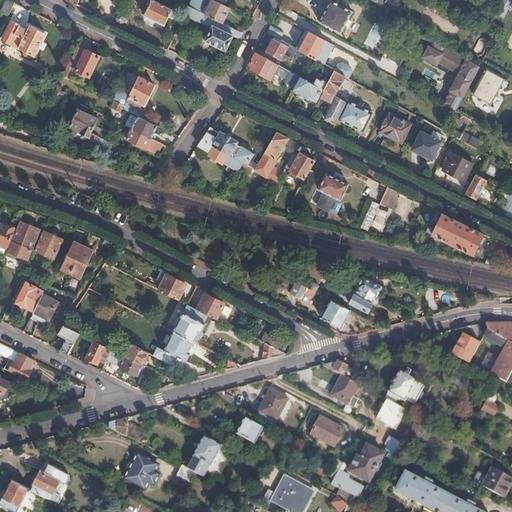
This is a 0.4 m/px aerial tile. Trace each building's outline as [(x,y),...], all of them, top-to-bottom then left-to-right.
[(212,0),(207,0),(201,12),(205,14),(212,0)] [(219,21),(223,23),(231,8),(215,0),(212,0),(205,14),(219,21)] [(511,0),(501,0),(494,13),(502,18),(511,0)] [(172,11),(152,1),(144,16),(165,26),(172,11)] [(353,13),(332,1),(320,22),(341,34),(353,13)] [(9,18),(16,5),(8,2),(2,14),(9,18)] [(119,13),(114,24),(121,27),(126,17),(125,14),(122,12),(119,13)] [(241,39),(244,33),(223,23),(219,21),(216,26),(213,25),(206,41),(226,51),(234,35),(241,39)] [(27,29),(13,22),(3,41),(35,57),(46,34),(29,26),(27,29)] [(328,43),(307,32),(306,34),(308,36),(300,50),(298,48),(296,51),(317,62),(328,43)] [(291,48),(277,39),(269,53),(284,62),(291,48)] [(438,67),(440,64),(460,75),(451,91),(452,92),(444,107),(456,113),(477,76),(481,69),(459,56),(447,50),(444,57),(430,49),(425,59),(438,67)] [(100,58),(87,52),(78,73),(91,79),(100,58)] [(269,53),(266,59),(279,66),(280,67),(284,62),(269,53)] [(266,59),(257,55),(249,69),(271,81),(279,66),(266,59)] [(345,78),(350,80),(353,74),(352,70),(343,65),(339,66),(335,72),(345,78)] [(110,80),(114,71),(106,67),(102,77),(110,80)] [(345,78),(335,72),(325,91),(326,92),(335,97),(345,78)] [(286,83),(295,88),(301,78),(291,73),(286,83)] [(326,92),(325,91),(306,81),(301,78),(295,88),(293,92),(313,103),(314,102),(320,105),(322,99),(326,92)] [(154,86),(139,79),(129,97),(129,98),(141,104),(145,106),(154,86)] [(333,130),(336,125),(338,120),(347,103),(335,97),(326,92),(322,99),(334,105),(326,120),(333,123),(330,128),(333,130)] [(118,98),(127,102),(129,98),(129,97),(120,93),(118,98)] [(124,108),(98,95),(95,100),(122,113),(123,110),(124,108)] [(129,98),(127,102),(139,108),(141,104),(129,98)] [(124,108),(123,110),(139,118),(147,122),(151,113),(145,110),(145,111),(139,108),(127,102),(124,108)] [(347,103),(338,120),(362,132),(372,114),(348,102),(347,103)] [(90,109),(82,105),(72,128),(90,137),(93,143),(97,144),(100,138),(93,134),(96,127),(99,122),(99,121),(87,115),(90,109)] [(109,127),(112,120),(102,115),(99,121),(99,122),(109,127)] [(411,126),(389,115),(381,133),(402,144),(411,126)] [(460,121),(468,126),(471,121),(462,117),(460,121)] [(147,122),(139,118),(133,130),(152,140),(158,127),(147,122)] [(108,133),(96,127),(93,134),(100,138),(105,140),(108,133)] [(163,150),(170,153),(173,150),(152,140),(133,130),(128,141),(160,156),(163,150)] [(450,136),(453,137),(460,141),(463,136),(453,131),(450,136)] [(209,132),(204,139),(232,156),(245,164),(249,166),(255,155),(242,147),(241,148),(237,146),(239,143),(221,133),(218,138),(209,132)] [(277,162),(290,140),(278,134),(277,137),(264,159),(262,161),(270,166),(273,159),(277,162)] [(441,143),(421,134),(413,151),(432,161),(441,143)] [(110,150),(113,144),(105,140),(100,138),(97,144),(110,150)] [(473,138),(469,146),(476,150),(484,154),(488,147),(473,138)] [(236,170),(240,172),(245,164),(232,156),(204,139),(199,146),(205,149),(205,150),(212,154),(210,156),(224,164),(225,162),(227,163),(226,165),(231,167),(230,169),(234,171),(236,170)] [(291,172),(305,180),(306,178),(310,171),(315,163),(301,155),(300,157),(295,154),(288,167),(292,170),(291,172)] [(473,164),(452,154),(443,171),(464,182),(473,164)] [(486,173),(494,177),(498,169),(490,165),(486,173)] [(310,171),(306,178),(311,181),(315,174),(310,171)] [(350,186),(327,175),(319,191),(325,194),(319,207),(329,212),(336,199),(342,202),(350,186)] [(477,175),(467,194),(477,200),(488,181),(477,175)] [(392,211),(400,194),(388,188),(380,205),(392,211)] [(500,208),(498,214),(506,218),(511,206),(511,194),(503,210),(500,208)] [(367,214),(374,218),(380,205),(373,202),(367,214)] [(473,256),(484,235),(453,220),(444,215),(433,236),(473,256)] [(41,229),(21,221),(14,240),(9,251),(29,259),(33,248),(41,229)] [(17,229),(1,222),(0,224),(0,252),(4,254),(6,248),(8,249),(17,229)] [(64,242),(45,232),(36,252),(55,261),(64,242)] [(72,274),(85,248),(76,243),(64,270),(72,274)] [(94,252),(85,248),(72,274),(81,279),(94,252)] [(265,267),(260,264),(254,275),(259,278),(265,267)] [(50,286),(56,274),(50,271),(44,283),(49,285),(50,286)] [(168,276),(160,291),(180,300),(187,286),(168,276)] [(357,292),(374,300),(377,295),(378,296),(382,287),(364,278),(357,292)] [(36,311),(46,292),(32,285),(25,281),(20,293),(22,294),(19,303),(36,311)] [(308,288),(297,283),(291,294),(302,300),(308,288)] [(65,305),(71,308),(73,305),(77,299),(64,292),(50,286),(49,285),(46,292),(36,311),(33,316),(42,321),(44,317),(51,321),(62,299),(67,301),(65,305)] [(373,303),(374,300),(357,292),(346,287),(340,298),(369,313),(371,308),(372,309),(374,304),(373,303)] [(476,305),(497,299),(485,296),(475,294),(476,305)] [(206,295),(199,310),(218,320),(223,310),(226,305),(206,295)] [(342,329),(351,311),(334,303),(331,301),(322,319),(342,329)] [(218,320),(232,327),(237,317),(223,310),(218,320)] [(185,313),(176,333),(195,343),(200,333),(203,334),(208,325),(207,325),(208,321),(201,318),(200,321),(185,313)] [(502,323),(486,323),(488,330),(503,338),(511,342),(511,322),(510,323),(502,323)] [(472,326),(478,339),(483,337),(478,325),(472,326)] [(82,334),(66,326),(60,335),(67,339),(61,350),(70,355),(82,334)] [(503,338),(488,330),(484,336),(499,344),(503,338)] [(195,343),(176,333),(166,352),(188,363),(192,354),(190,353),(195,343)] [(427,337),(423,338),(424,339),(432,343),(436,345),(439,334),(427,337)] [(267,344),(278,349),(282,342),(267,335),(263,342),(267,344)] [(464,335),(454,354),(470,363),(480,343),(464,335)] [(114,350),(90,338),(84,350),(90,353),(88,358),(99,364),(102,357),(108,360),(114,350)] [(480,368),(499,378),(504,381),(505,381),(507,382),(511,374),(511,373),(511,342),(503,338),(499,344),(509,350),(508,351),(504,349),(499,357),(489,351),(484,360),(480,368)] [(432,343),(424,339),(419,349),(427,353),(432,343)] [(15,351),(1,344),(0,345),(0,353),(32,369),(36,361),(15,351)] [(272,359),(288,355),(278,349),(267,344),(266,361),(272,359)] [(150,355),(132,346),(126,357),(145,366),(150,355)] [(145,366),(126,357),(114,350),(108,360),(108,362),(138,377),(145,366)] [(478,357),(474,365),(480,368),(484,360),(478,357)] [(339,363),(334,370),(343,375),(361,384),(361,385),(365,377),(339,363)] [(400,371),(386,398),(396,403),(399,397),(406,401),(407,399),(415,403),(425,386),(416,381),(417,379),(410,375),(412,372),(407,370),(405,373),(400,371)] [(361,384),(343,375),(331,396),(349,406),(350,404),(354,407),(358,399),(354,397),(361,384)] [(11,384),(0,378),(0,401),(1,402),(11,384)] [(499,378),(492,393),(496,395),(504,381),(499,378)] [(257,413),(255,417),(272,426),(286,398),(268,389),(256,412),(257,413)] [(492,393),(483,409),(494,414),(494,412),(496,413),(499,407),(498,407),(499,406),(495,403),(497,398),(496,395),(492,393)] [(389,422),(395,407),(379,401),(373,416),(389,422)] [(130,417),(104,423),(128,437),(129,427),(130,417)] [(263,427),(246,418),(238,433),(255,442),(263,427)] [(344,430),(320,418),(311,435),(334,448),(344,430)] [(412,439),(419,427),(412,422),(404,435),(412,439)] [(129,427),(128,437),(140,443),(146,431),(134,425),(132,428),(129,427)] [(213,467),(224,446),(206,437),(195,457),(196,458),(190,469),(198,473),(205,477),(212,466),(213,467)] [(403,444),(393,439),(391,444),(400,449),(403,444)] [(383,456),(370,448),(364,459),(362,458),(354,473),(370,481),(383,456)] [(156,474),(159,467),(142,458),(141,458),(138,457),(136,462),(138,464),(132,475),(129,474),(126,479),(129,481),(129,482),(146,491),(150,484),(153,485),(155,484),(158,478),(159,476),(156,474)] [(340,471),(344,464),(337,460),(328,476),(336,480),(340,471)] [(39,471),(30,490),(50,500),(53,495),(54,495),(60,483),(63,482),(66,476),(65,473),(45,463),(40,472),(39,471)] [(193,484),(198,473),(190,469),(184,466),(179,476),(193,484)] [(485,488),(505,498),(511,485),(511,478),(494,469),(485,488)] [(349,476),(340,471),(336,480),(333,485),(341,489),(354,496),(357,498),(362,489),(346,481),(349,476)] [(425,483),(406,473),(397,491),(437,511),(480,511),(475,509),(477,505),(470,502),(468,505),(431,486),(434,482),(427,478),(425,483)] [(304,511),(315,491),(287,476),(277,493),(271,491),(265,502),(272,506),(274,503),(291,511),(304,511)] [(19,511),(30,490),(13,480),(0,504),(15,511),(19,511)] [(348,506),(354,496),(341,489),(338,495),(340,496),(348,506)] [(343,511),(348,506),(340,496),(335,501),(343,511)]
